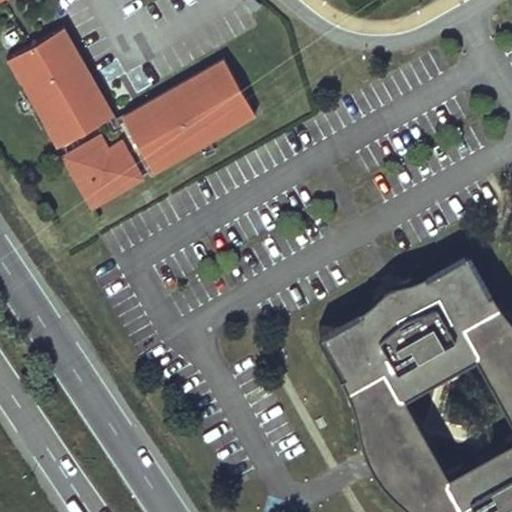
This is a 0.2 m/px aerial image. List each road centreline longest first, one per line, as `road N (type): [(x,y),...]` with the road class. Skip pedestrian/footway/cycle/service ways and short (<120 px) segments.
road 1 (trunk): [(162,511),(0,264)]
road 2 (residential): [(287,0),(329,33),(393,43),(489,0)]
road 3 (trunk): [(0,382),(87,511)]
